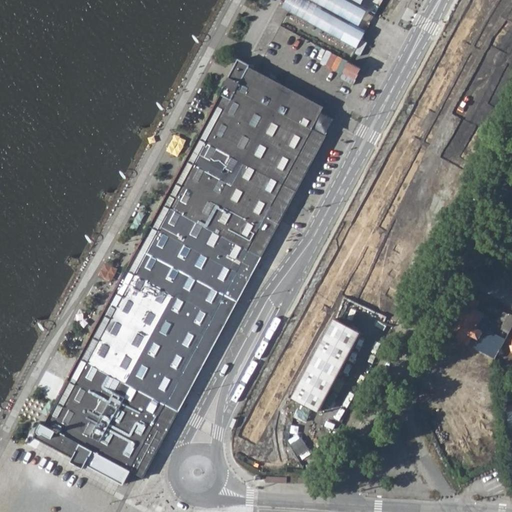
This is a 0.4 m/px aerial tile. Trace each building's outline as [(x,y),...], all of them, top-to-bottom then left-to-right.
[(330,33),(348,0),(284,0),(281,7),(330,33)] [(360,10),(365,0),(348,0),(330,33),(358,48),(365,33),(359,30),(367,14),(360,10)] [(328,49),(321,62),(356,80),(363,67),(328,49)] [(238,62),(35,438),(36,438),(73,458),(71,461),(77,465),(83,469),(85,464),(86,464),(122,484),(123,484),(130,470),(142,477),(177,412),(179,409),(206,360),(335,121),(323,114),(326,109),(247,67),(239,63),(238,62)] [(471,344),(495,358),(511,325),(511,314),(510,314),(506,312),(500,323),(474,308),(478,300),(465,294),(445,331),(458,338),(471,344)] [(295,397),(319,410),(360,332),(336,319),(295,397)] [(30,397),(24,414),(40,420),(46,403),(30,397)]
